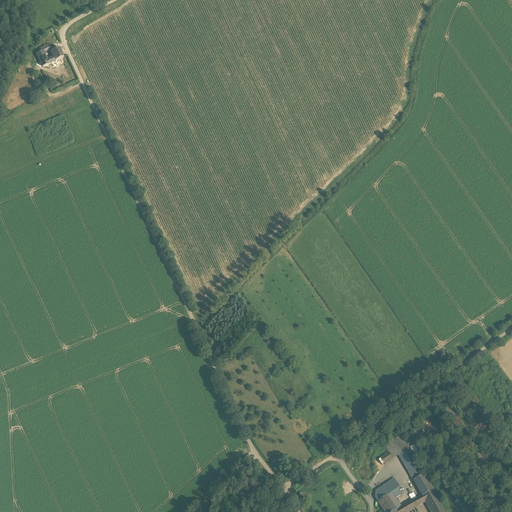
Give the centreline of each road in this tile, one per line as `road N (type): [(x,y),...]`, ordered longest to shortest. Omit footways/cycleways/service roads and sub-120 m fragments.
road 1 (track): [(335,454),(511,329)]
road 2 (track): [(402,408),(494,443),(511,462)]
